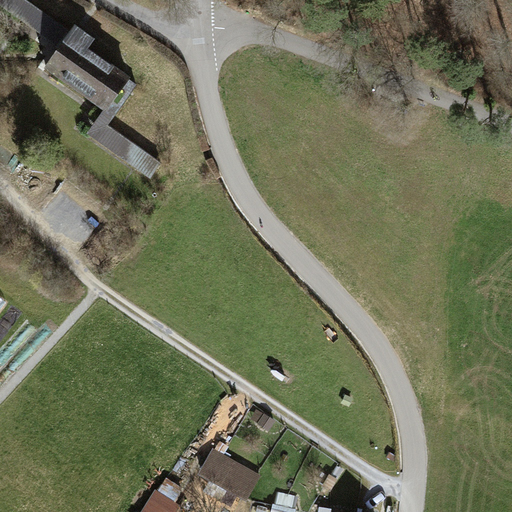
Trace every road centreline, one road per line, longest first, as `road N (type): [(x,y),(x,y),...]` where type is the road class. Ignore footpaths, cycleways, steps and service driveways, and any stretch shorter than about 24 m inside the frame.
road 1 (residential): [(108,0),(143,22),(197,30),(211,109),(244,191),(361,324),(400,388),(412,431),(408,511)]
road 2 (track): [(193,0),(197,30),(265,37),(511,127)]
